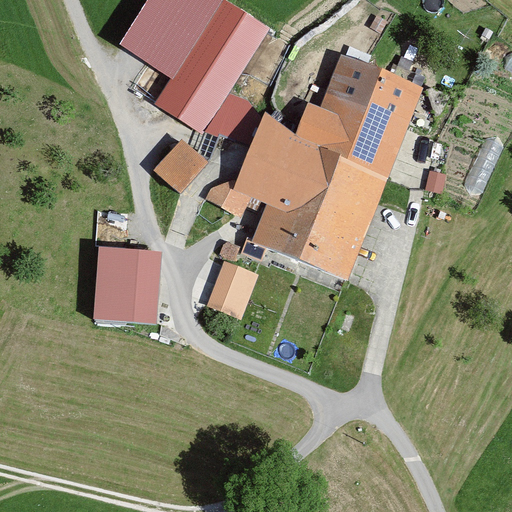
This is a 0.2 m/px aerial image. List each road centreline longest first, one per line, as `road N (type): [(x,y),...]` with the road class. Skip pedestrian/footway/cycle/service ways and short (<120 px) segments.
road 1 (unclassified): [(184,268),(181,311),(200,346),(371,406),(418,462),(439,511)]
road 2 (track): [(102,0),(147,75),(153,134),(145,205),(184,268)]
road 3 (track): [(0,471),(92,491),(245,506)]
road 4 (track): [(371,406),(325,429),(241,511)]
